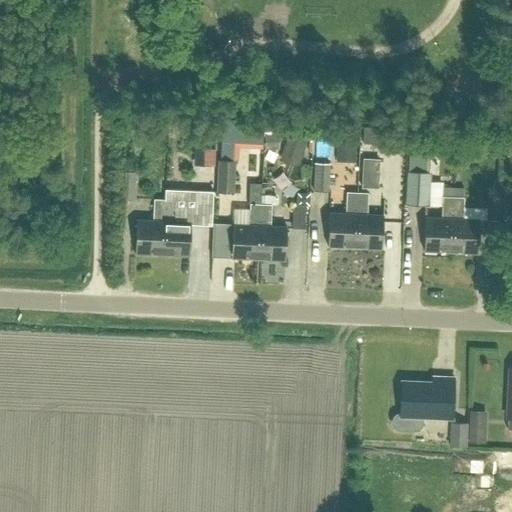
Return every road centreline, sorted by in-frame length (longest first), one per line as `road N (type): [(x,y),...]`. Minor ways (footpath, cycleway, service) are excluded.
road 1 (unclassified): [(511,326),(0,300)]
road 2 (track): [(97,305),(100,0)]
